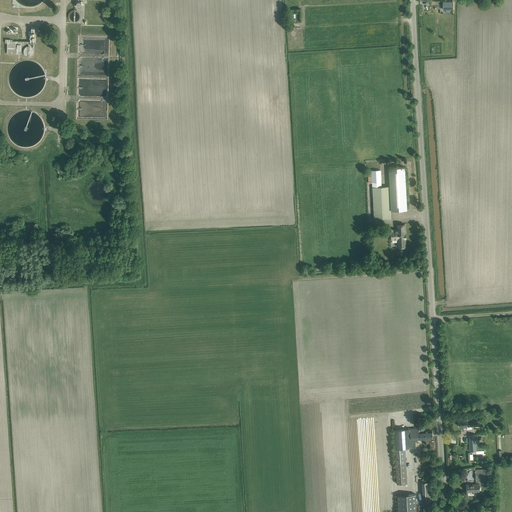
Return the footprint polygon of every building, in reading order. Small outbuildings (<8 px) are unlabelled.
[(7,43),(7,54),(21,54),(21,43),(27,43),(28,44),(28,46),(27,46),(26,47),(25,48),(24,48),(24,49),(24,50),(23,51),(23,52),(24,53),(24,54),(25,55),(25,56),(26,56),(27,56),(28,57),(29,57),(30,57),(31,56),(32,56),(32,55),(33,54),(34,53),(34,52),(34,50),(33,49),(33,48),(32,48),(31,47),(30,47),(30,46),(30,45),(31,44),(31,42),(31,43),(35,43),(36,33),(35,33),(35,28),(31,28),(31,34),(30,34),(30,41),(11,41),(11,39),(5,39),(5,43),(7,43)] [(103,57),(103,51),(83,51),(83,46),(80,46),(79,56),(103,57)] [(407,209),(405,167),(389,168),(390,186),(373,187),(374,219),(391,218),(391,210),(407,209)] [(372,171),(368,171),(368,183),(372,183),(381,182),(380,170),(372,171)] [(404,225),(399,225),(397,225),(398,230),(391,230),(392,239),(392,242),(399,242),(400,247),(405,247),(405,246),(405,238),(404,238),(404,234),(405,234),(404,225)] [(419,428),(414,428),(393,430),(395,449),(394,449),(395,464),(406,463),(405,448),(411,448),(410,440),(433,438),(432,432),(419,433),(419,428)] [(476,434),(474,434),(469,435),(470,451),(477,451),(476,434)] [(475,479),(489,479),(489,469),(475,469),(475,479)] [(423,482),(424,509),(433,508),(431,482),(423,482)] [(479,484),(471,484),(466,485),(466,492),(471,492),(471,495),(476,494),(476,491),(479,491),(479,484)] [(416,511),(416,494),(397,495),(398,511),(416,511)]
